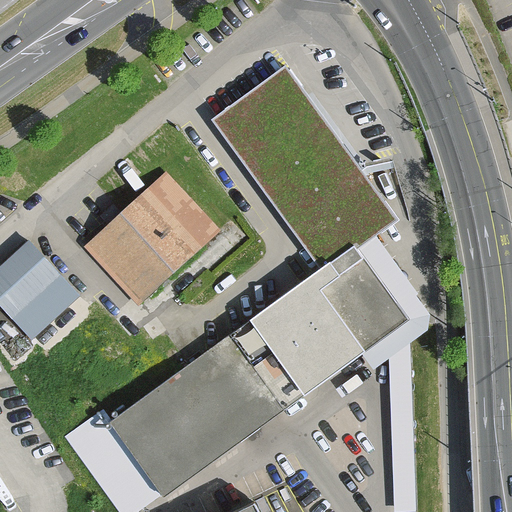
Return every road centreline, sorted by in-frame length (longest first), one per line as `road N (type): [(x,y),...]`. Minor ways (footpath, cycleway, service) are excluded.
road 1 (primary): [(508,511),(496,300),(481,206),(437,79),(388,0)]
road 2 (unclassified): [(332,13),(388,95),(426,202),(448,335),(455,511)]
road 3 (secondary): [(0,87),(134,0)]
